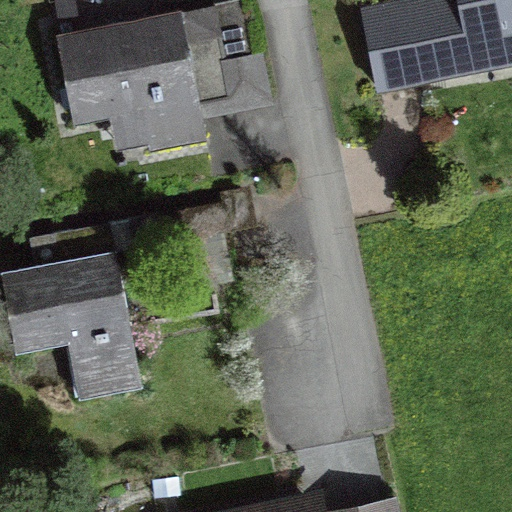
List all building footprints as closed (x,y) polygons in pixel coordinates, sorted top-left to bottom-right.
[(209,15),(61,43),(75,115),(135,104),(142,142),(225,126),(212,61),(255,53),(244,0),(229,0),(207,4),(209,15)] [(511,66),(511,0),(420,0),(358,11),(372,91),(511,66)] [(113,234),(0,250),(0,284),(9,348),(63,340),(72,404),(136,395),(113,234)] [(308,511),(305,494),(204,511),(308,511)] [(397,511),(396,503),(353,511),(397,511)]
